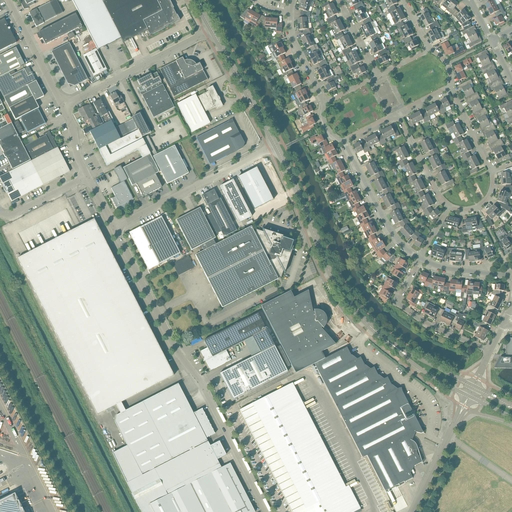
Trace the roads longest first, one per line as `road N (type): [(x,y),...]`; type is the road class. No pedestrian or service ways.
road 1 (unclassified): [(267,511),(112,227)]
road 2 (unknown): [(373,511),(311,372),(217,415)]
road 3 (tertiary): [(397,348),(340,291),(275,144)]
road 4 (unknown): [(193,290),(204,315),(214,318),(287,283),(306,234),(265,217)]
road 5 (unclassified): [(112,227),(275,144)]
road 6 (unclassified): [(61,104),(211,29)]
road 7 (residential): [(343,141),(387,227),(418,259)]
road 8 (residential): [(490,351),(402,307),(398,298),(411,272)]
road 9 (tertiary): [(275,144),(211,29)]
